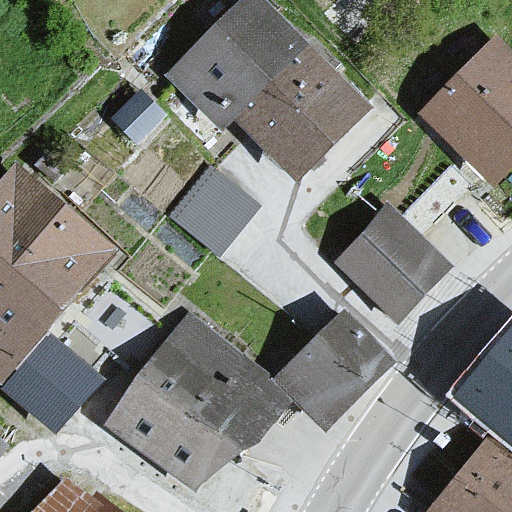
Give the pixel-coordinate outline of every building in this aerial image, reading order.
[(201,134),(218,118),(291,45),(248,0),(227,0),(149,77),(201,134)] [(402,112),(476,189),(511,153),(511,65),(483,35),(402,112)] [(291,45),(218,118),(281,186),(353,112),(291,45)] [(119,95),(97,115),(118,139),(140,119),(119,95)] [(0,174),(0,361),(35,323),(101,251),(8,166),(0,174)] [(379,201),(322,255),(382,319),(437,265),(379,201)] [(327,304),(258,378),(280,399),(312,428),(381,354),(327,304)] [(258,378),(178,309),(92,420),(181,496),(227,452),(235,451),(280,399),(258,378)] [(511,321),(438,401),(474,434),(511,468),(511,321)] [(35,323),(0,361),(0,394),(42,430),(93,372),(35,323)] [(406,511),(511,511),(511,468),(474,434),(406,511)] [(91,511),(52,476),(19,511),(91,511)]
